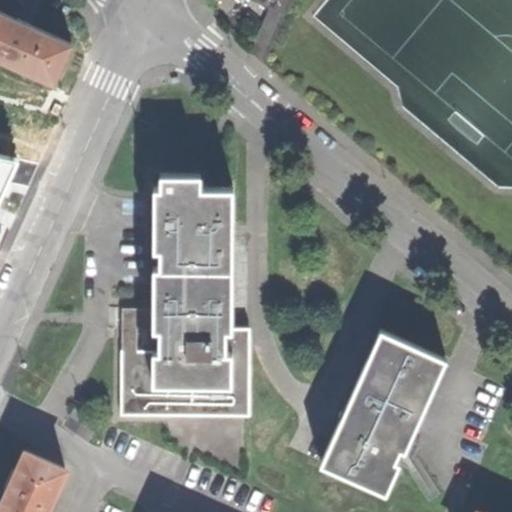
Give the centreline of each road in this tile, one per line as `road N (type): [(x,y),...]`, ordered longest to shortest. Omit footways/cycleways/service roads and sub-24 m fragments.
road 1 (residential): [(511,315),(146,2)]
road 2 (residential): [(146,2),(0,326)]
